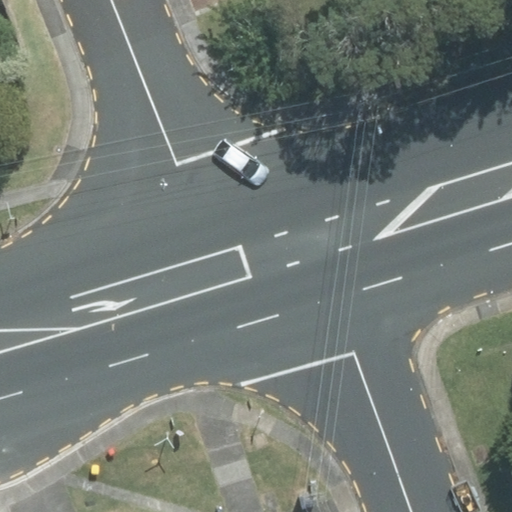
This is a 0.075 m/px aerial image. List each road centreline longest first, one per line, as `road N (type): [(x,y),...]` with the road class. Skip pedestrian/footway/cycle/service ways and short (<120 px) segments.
road 1 (secondary): [(263,249),(203,327),(0,391)]
road 2 (residential): [(263,249),(350,373),(411,511)]
road 3 (residential): [(112,0),(165,134),(263,249)]
road 4 (secondary): [(0,286),(171,235),(263,249)]
road 5 (secondary): [(511,173),(263,249)]
